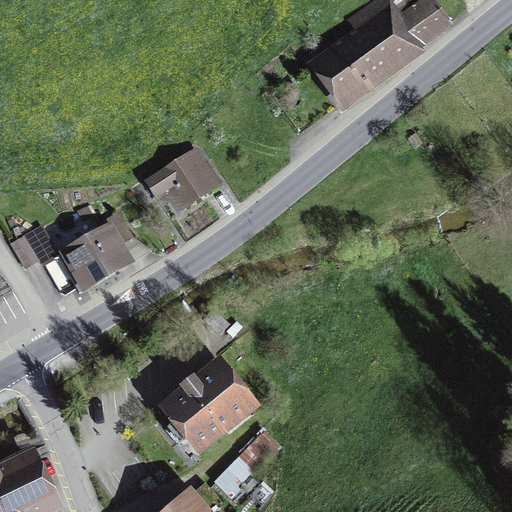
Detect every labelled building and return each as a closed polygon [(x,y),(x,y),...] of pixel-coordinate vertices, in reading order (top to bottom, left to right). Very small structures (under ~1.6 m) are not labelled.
[(344,101),(430,38),(409,10),(401,0),(374,0),(348,19),(360,36),(319,65),(344,101)] [(431,0),(423,0),(409,10),(430,38),(449,24),(431,0)] [(147,183),(156,197),(167,190),(180,211),(216,187),(194,152),(147,183)] [(117,213),(103,221),(106,228),(65,252),(75,270),(68,274),(79,294),(123,268),(113,250),(132,239),(117,213)] [(11,244),(25,269),(39,262),(45,265),(58,257),(43,230),(39,232),(35,231),(11,244)] [(213,310),(203,320),(219,336),(229,325),(213,310)] [(198,446),(249,406),(220,370),(199,386),(194,379),(181,389),(182,389),(178,393),(183,399),(169,410),(198,446)] [(264,427),(216,479),(238,499),(286,448),(264,427)] [(0,475),(0,511),(33,511),(52,503),(31,460),(0,475)] [(191,498),(175,511),(212,511),(222,504),(206,485),(190,498),(191,498)]
